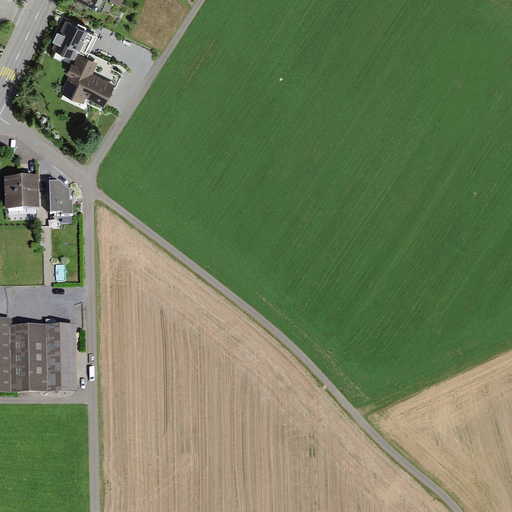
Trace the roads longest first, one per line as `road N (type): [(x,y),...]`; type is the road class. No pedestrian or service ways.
road 1 (track): [(456,511),(268,325),(204,276)]
road 2 (track): [(87,182),(95,511)]
road 3 (track): [(87,182),(204,276)]
